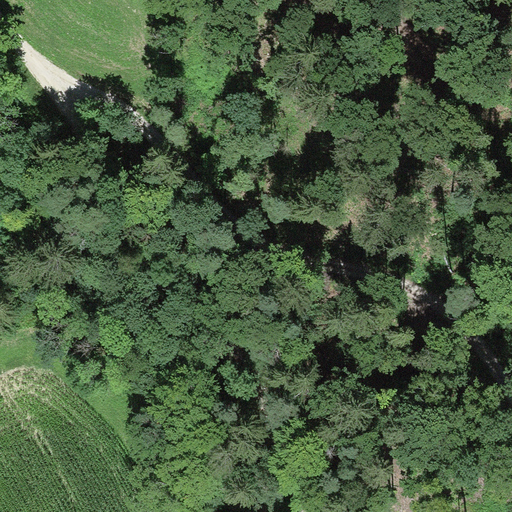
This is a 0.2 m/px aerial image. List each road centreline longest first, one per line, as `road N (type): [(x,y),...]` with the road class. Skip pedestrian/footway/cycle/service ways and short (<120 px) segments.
road 1 (track): [(0,14),(241,342),(302,511)]
road 2 (track): [(511,389),(469,327),(435,302),(376,276),(263,246),(219,213),(137,121),(50,79)]
